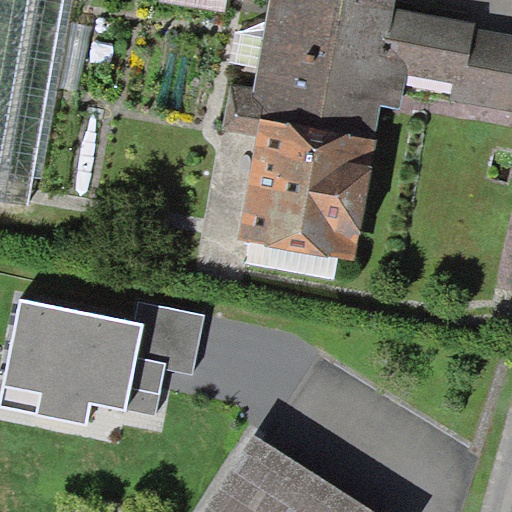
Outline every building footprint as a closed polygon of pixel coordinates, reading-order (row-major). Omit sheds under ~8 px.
[(0,0),(0,198),(53,207),(86,0),(0,0)] [(159,0),(225,11),(227,0),(159,0)] [(379,144),(373,143),(379,109),(401,113),(405,94),(511,113),(511,40),(477,34),(478,27),(397,11),(399,0),(270,0),(254,94),(230,90),(223,130),(257,136),(238,245),(354,268),(379,144)] [(134,325),(23,302),(0,408),(90,428),(95,405),(128,412),(129,408),(158,414),(168,368),(195,374),(208,314),(140,300),(134,325)] [(369,511),(253,439),(204,511),(369,511)]
